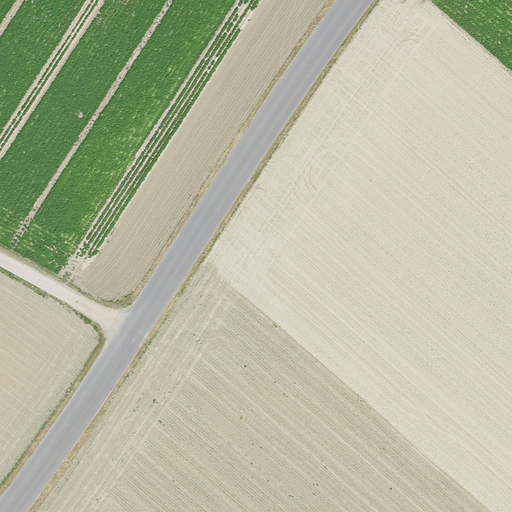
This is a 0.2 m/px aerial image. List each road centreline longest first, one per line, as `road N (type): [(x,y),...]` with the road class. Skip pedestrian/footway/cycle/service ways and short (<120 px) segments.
road 1 (tertiary): [(353,0),(8,511)]
road 2 (track): [(131,335),(0,262)]
